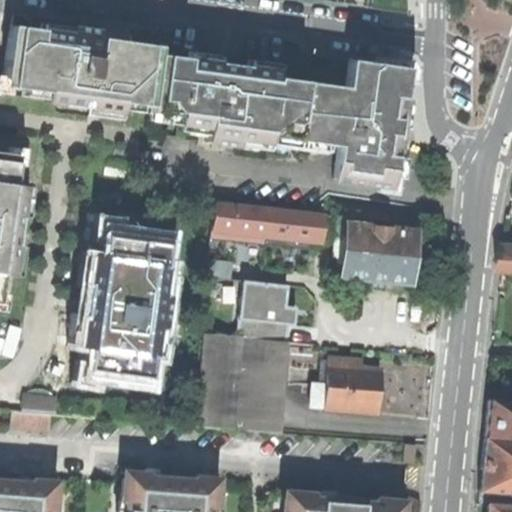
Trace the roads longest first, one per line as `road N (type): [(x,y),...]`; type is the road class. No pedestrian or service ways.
road 1 (residential): [(145,0),(434,38)]
road 2 (residential): [(462,349),(491,155)]
road 3 (residential): [(449,511),(462,349)]
road 4 (residential): [(434,38),(441,124),(491,155)]
